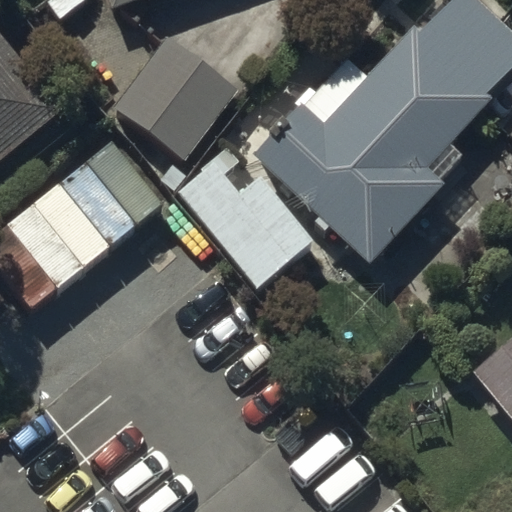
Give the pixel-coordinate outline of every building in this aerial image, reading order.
[(105,0),(110,11),(139,0),(105,0)] [(511,69),(511,32),(477,0),(462,0),(461,0),(450,0),(413,38),(411,36),(366,83),(345,62),(252,159),(368,269),(444,189),(426,172),(490,105),(484,99),(511,69)] [(0,162),(66,107),(0,30),(0,162)] [(236,94),(165,42),(111,113),(182,166),(236,94)] [(236,201),(210,169),(175,197),(255,294),(315,245),(262,181),(236,201)] [(511,345),(472,378),(511,427),(511,345)]
